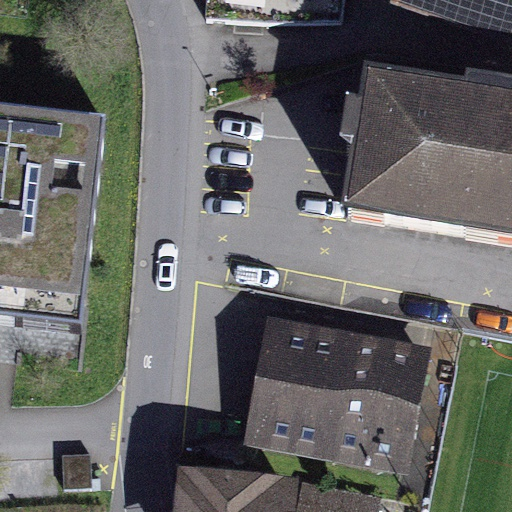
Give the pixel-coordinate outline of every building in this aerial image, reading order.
[(208,0),(207,22),(343,27),(345,0),(208,0)] [(511,0),(392,0),(389,9),(511,49),(511,0)] [(345,214),(511,241),(511,85),(467,78),(465,90),(366,74),(345,214)] [(106,122),(0,110),(0,320),(83,328),(106,122)] [(244,449),(409,478),(432,352),(268,319),(244,449)] [(297,511),(300,484),(180,472),(175,511),(297,511)] [(378,511),(381,501),(303,484),(298,511),(378,511)]
